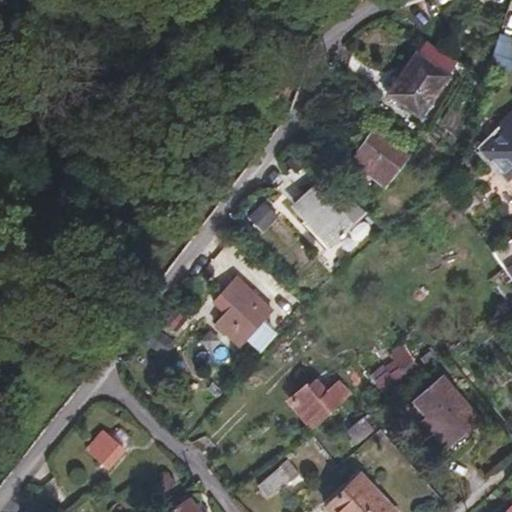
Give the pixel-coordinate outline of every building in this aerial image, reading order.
[(418,116),(456,63),(425,42),(388,95),(418,116)] [(511,112),(494,127),(499,133),(511,122),(511,112)] [(485,149),(482,162),(503,187),(509,182),(511,185),(511,122),(499,133),(502,136),(485,149)] [(374,132),(337,180),(363,200),(378,181),(382,184),(404,156),(374,132)] [(474,153),(482,162),(485,149),(502,136),(499,133),(474,153)] [(331,242),(344,230),(350,225),(315,188),(297,204),(331,242)] [(278,216),(264,202),(248,217),(263,231),(278,216)] [(344,230),(363,251),(385,231),(363,213),(350,225),(344,230)] [(273,256),(290,229),(279,222),(262,248),(273,256)] [(216,324),(239,345),(246,337),(258,324),(270,310),(236,278),(214,302),(225,313),(216,324)] [(258,324),(246,337),(252,342),(264,329),(258,324)] [(385,396),(434,357),(430,351),(416,361),(404,345),(390,355),(394,360),(385,367),(384,365),(369,375),(385,396)] [(326,412),(320,405),(330,396),(326,391),(316,379),(289,402),(310,426),(326,412)] [(338,380),(326,391),(330,396),(320,405),(326,412),(349,392),(338,380)] [(472,432),(466,426),(448,441),(416,405),(435,389),(429,382),(404,403),(448,453),(472,432)] [(448,441),(466,426),(474,419),(443,382),(435,389),(416,405),(448,441)] [(378,426),(368,415),(364,419),(373,430),(378,426)] [(373,430),(364,419),(346,433),(356,445),(373,430)] [(135,460),(115,442),(98,462),(118,479),(135,460)] [(288,459),(256,483),(268,499),(300,475),(288,459)] [(168,474),(153,487),(159,495),(174,483),(168,474)] [(393,511),(360,476),(326,509),(328,511),(393,511)] [(172,511),(196,511),(188,501),(172,511)]
